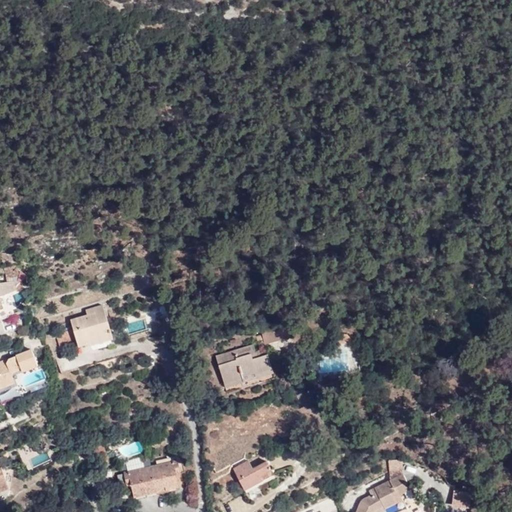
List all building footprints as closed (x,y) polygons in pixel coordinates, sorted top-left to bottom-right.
[(19,279),(17,269),(8,271),(10,281),(19,279)] [(0,300),(14,295),(17,294),(14,285),(0,286),(0,300)] [(0,300),(0,323),(9,320),(9,319),(18,315),(14,295),(0,300)] [(88,338),(111,330),(109,322),(104,323),(103,320),(107,319),(103,305),(94,308),(95,312),(87,315),(71,319),(79,346),(89,343),(88,338)] [(290,336),(287,324),(261,331),(265,343),(290,336)] [(113,338),(111,330),(88,338),(89,343),(90,345),(113,338)] [(347,335),(343,333),(331,331),(332,342),(353,341),(347,335)] [(216,355),(225,383),(243,377),(242,371),(255,368),(256,373),(272,368),(268,355),(265,355),(261,356),(259,350),(255,351),(253,344),(216,355)] [(321,370),(348,368),(347,350),(319,352),(321,370)] [(32,354),(7,363),(4,371),(0,369),(0,404),(27,395),(25,390),(21,380),(20,376),(38,369),(32,354)] [(242,371),(243,377),(256,373),(255,368),(242,371)] [(272,368),(256,373),(257,377),(274,373),(272,368)] [(243,377),(225,383),(226,387),(244,381),(243,377)] [(373,394),(370,383),(345,393),(349,403),(373,394)] [(100,453),(99,446),(84,450),(87,457),(100,453)] [(144,461),(143,457),(126,461),(127,465),(144,461)] [(125,472),(127,481),(131,480),(132,485),(135,496),(148,494),(147,490),(167,485),(167,489),(179,487),(177,474),(176,470),(179,469),(177,459),(125,472)] [(245,490),(263,481),(261,476),(271,470),(266,461),(252,468),(248,460),(234,468),(245,490)] [(14,471),(3,469),(2,467),(0,467),(0,495),(11,492),(14,471)] [(261,476),(263,481),(274,475),(271,470),(261,476)] [(400,474),(372,487),(375,492),(372,494),(360,500),(354,511),(371,511),(372,511),(382,505),(383,508),(394,503),(389,493),(396,490),(398,494),(408,489),(400,474)] [(80,483),(76,478),(61,488),(64,493),(68,491),(71,496),(76,492),(73,487),(80,483)] [(147,490),(148,494),(167,489),(167,485),(147,490)]
